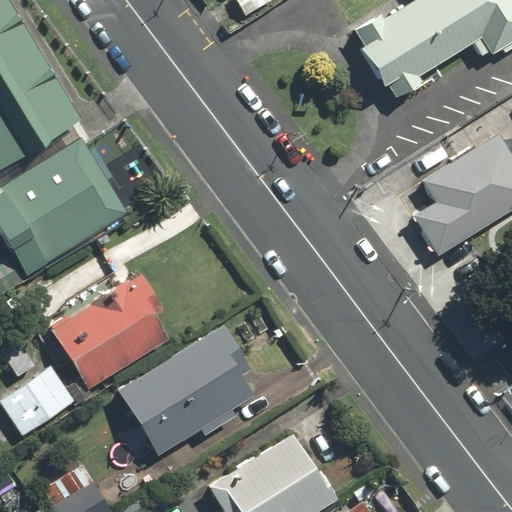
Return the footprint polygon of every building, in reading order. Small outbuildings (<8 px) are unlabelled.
[(268,0),(227,0),(240,19),(269,1),(268,0)] [(404,0),(346,38),(385,98),(470,44),(477,56),(511,34),(511,7),(507,0),(404,0)] [(0,1),(0,166),(74,121),(0,1)] [(511,206),(511,176),(487,137),(412,185),(424,205),(404,218),(430,259),(511,206)] [(75,138),(0,184),(0,240),(22,275),(122,214),(75,138)] [(37,326),(76,389),(158,339),(144,318),(152,313),(126,271),(37,326)] [(212,321),(103,391),(144,458),(190,429),(194,436),(227,415),(223,409),(244,396),(232,379),(245,371),(212,321)] [(42,363),(0,389),(0,418),(12,437),(67,401),(42,363)] [(279,432),(202,481),(221,511),(306,511),(323,502),(279,432)] [(39,509),(41,511),(104,511),(76,466),(36,491),(45,506),(39,509)] [(359,511),(351,501),(336,511),(359,511)]
